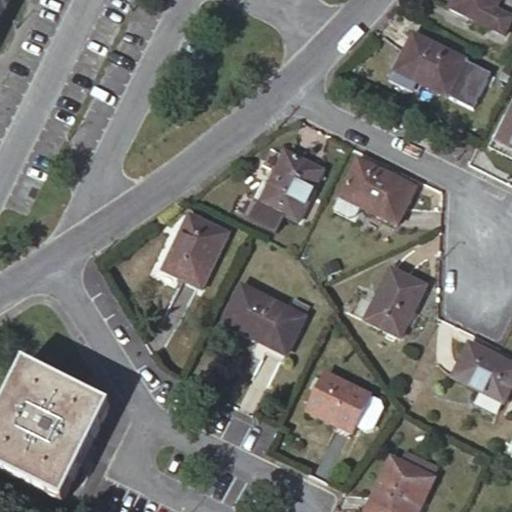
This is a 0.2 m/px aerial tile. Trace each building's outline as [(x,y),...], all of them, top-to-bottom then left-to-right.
[(0,0),(0,16),(8,0),(0,0)] [(511,18),(495,10),(499,0),(452,0),(448,9),(504,37),(511,20),(511,18)] [(447,98),(465,62),(413,37),(395,72),(447,98)] [(511,143),(511,110),(499,137),(511,143)] [(497,142),(511,149),(511,143),(499,137),(497,142)] [(297,224),(322,173),(285,154),(260,205),(297,224)] [(396,226),(414,190),(357,162),(340,198),(333,212),(354,223),(361,209),(396,226)] [(201,291),(228,236),(189,217),(162,272),(201,291)] [(400,340),(426,289),(390,271),(364,323),(400,340)] [(285,357),(304,320),(281,309),(242,289),(223,325),(285,357)] [(281,309),(304,320),(311,306),(288,295),(281,309)] [(502,404),(511,384),(511,367),(468,346),(452,379),(502,404)] [(0,416),(0,471),(62,502),(108,409),(80,395),(25,367),(0,416)] [(356,428),(370,399),(325,377),(307,413),(352,435),(356,428)] [(379,404),(370,399),(356,428),(366,433),(372,431),(382,410),(379,404)] [(401,465),(433,481),(440,467),(408,451),(401,465)] [(417,511),(433,481),(401,465),(391,461),(366,511),(417,511)]
